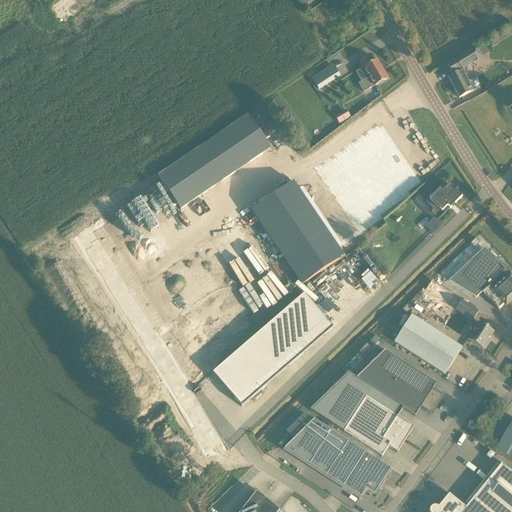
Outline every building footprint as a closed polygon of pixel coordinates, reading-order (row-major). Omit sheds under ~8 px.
[(487,44),(491,50),(497,46),(494,40),(487,44)] [(476,46),(446,64),(453,75),(448,78),(459,99),(473,92),(462,71),(483,58),(476,46)] [(358,84),(363,93),(387,79),(376,61),(370,65),(366,58),(358,62),(368,78),(358,84)] [(318,90),(339,77),(332,66),(312,80),(318,90)] [(339,125),(350,118),(344,109),(333,116),(339,125)] [(247,115),(158,176),(161,181),(180,210),(270,149),(267,145),(260,134),(247,115)] [(386,191),(392,201),(415,187),(409,177),(386,191)] [(293,183),(251,211),(302,286),(343,257),(293,183)] [(429,185),(422,193),(428,200),(425,203),(432,211),(430,213),(437,221),(450,208),(449,208),(453,204),(453,205),(461,198),(456,193),(457,192),(455,190),(454,191),(448,185),(441,192),(439,190),(436,192),(429,185)] [(227,261),(230,258),(214,237),(210,240),(227,261)] [(448,282),(475,299),(481,293),(498,311),(499,311),(498,310),(504,305),(505,306),(511,299),(511,276),(509,274),(507,276),(503,272),(505,271),(484,248),(448,282)] [(232,280),(235,277),(237,281),(243,277),(232,261),(223,267),(232,280)] [(431,281),(425,290),(455,310),(472,321),(478,312),(461,301),(431,281)] [(303,295),(212,374),(241,408),(332,329),(303,295)] [(394,343),(444,376),(461,349),(411,316),(394,343)] [(467,340),(482,350),(493,333),(478,323),(467,340)] [(435,384),(384,352),(355,380),(414,417),(420,409),(430,415),(441,398),(431,392),(435,384)] [(402,409),(355,380),(347,374),(309,411),(381,457),(387,448),(396,454),(413,428),(396,418),(402,409)] [(284,450),(360,498),(365,490),(374,495),(390,470),(313,421),(284,450)] [(511,425),(497,449),(511,458),(511,425)] [(511,511),(511,472),(503,465),(467,509),(450,495),(439,508),(437,507),(434,507),(432,509),(431,511),(430,511),(511,511)] [(255,493),(240,511),(278,511),(279,511),(255,493)]
